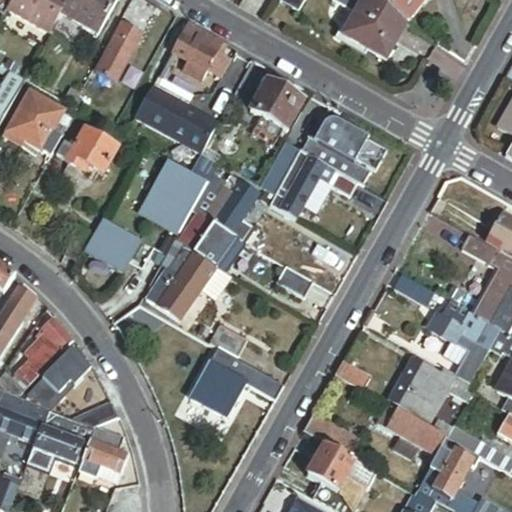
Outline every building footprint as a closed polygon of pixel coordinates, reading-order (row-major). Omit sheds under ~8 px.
[(14,0),(7,13),(49,37),(60,17),(69,0),(14,0)] [(116,0),(69,0),(60,17),(96,37),(116,0)] [(276,0),(298,13),(305,0),(276,0)] [(386,64),(407,27),(384,9),(369,0),(335,0),(333,4),(355,17),(344,36),(367,50),(366,53),(386,64)] [(384,9),(407,27),(428,0),(376,0),(375,2),(384,9)] [(223,46),(187,26),(164,68),(169,71),(176,58),(188,64),(206,75),(221,83),(232,63),(222,58),(218,55),(223,46)] [(141,37),(122,27),(97,75),(109,82),(115,85),(141,37)] [(227,48),(223,46),(218,55),(222,58),(227,48)] [(206,75),(188,64),(184,73),(202,83),(206,75)] [(109,82),(97,75),(84,97),(97,104),(109,82)] [(0,127),(24,83),(10,76),(3,88),(0,93),(0,127)] [(304,105),(267,84),(250,114),(287,135),(304,105)] [(201,158),(218,128),(152,92),(136,123),(201,158)] [(40,155),(42,156),(54,136),(65,117),(31,98),(6,142),(37,159),(40,155)] [(511,149),(506,160),(511,163),(511,109),(500,131),(511,138),(511,149)] [(369,177),(370,177),(353,167),(355,164),(374,175),(385,156),(352,137),(353,134),(333,124),(327,123),(323,126),(313,144),(308,141),(308,142),(301,154),(300,155),(326,169),(359,188),(363,190),(362,189),(369,177)] [(68,168),(80,175),(84,167),(103,177),(118,149),(85,131),(83,136),(78,133),(69,150),(64,148),(57,160),(66,165),(65,166),(68,168)] [(495,139),(511,148),(511,138),(500,131),(495,139)] [(50,161),(62,141),(54,136),(42,156),(50,161)] [(266,194),(275,199),(300,155),(285,146),(260,191),(266,194)] [(326,169),(300,155),(275,199),(269,209),(295,224),(318,183),(326,169)] [(219,168),(201,158),(191,176),(208,186),(212,180),(219,168)] [(191,217),(208,186),(191,176),(175,167),(171,165),(142,217),(179,238),(191,217)] [(74,186),(80,175),(68,168),(62,179),(74,186)] [(359,188),(326,169),(318,183),(351,202),(359,188)] [(227,178),(222,186),(220,190),(229,195),(236,183),(227,178)] [(212,180),(208,186),(191,217),(201,223),(220,190),(222,186),(212,180)] [(220,190),(201,223),(203,224),(236,243),(243,247),(253,230),(240,223),(256,195),(236,183),(229,195),(220,190)] [(269,209),(275,199),(266,194),(260,204),(269,209)] [(511,223),(501,218),(486,245),(511,259),(511,223)] [(84,256),(122,276),(140,244),(102,224),(84,256)] [(200,247),(194,255),(202,261),(217,271),(236,243),(203,224),(191,240),(200,247)] [(91,241),(80,235),(67,258),(78,264),(91,241)] [(511,262),(470,239),(461,254),(511,283),(511,291),(494,281),(472,320),(499,336),(506,340),(511,328),(511,262)] [(150,288),(168,257),(158,251),(141,283),(150,288)] [(202,261),(194,255),(186,266),(179,261),(170,273),(168,272),(153,294),(163,301),(158,308),(180,324),(201,294),(207,298),(213,289),(207,285),(217,271),(202,261)] [(0,271),(0,270),(0,295),(4,298),(16,282),(0,271)] [(305,302),(314,286),(286,270),(277,287),(305,302)] [(35,298),(22,287),(0,327),(0,330),(16,339),(23,325),(21,323),(35,298)] [(148,301),(158,308),(163,301),(153,294),(148,301)] [(499,336),(472,320),(445,305),(429,334),(450,346),(466,355),(457,369),(452,380),(458,384),(469,389),(489,354),(499,336)] [(172,326),(151,314),(145,325),(166,336),(167,335),(172,326)] [(18,403),(74,344),(53,323),(41,334),(45,338),(26,359),(32,365),(14,384),(2,397),(18,403)] [(172,326),(167,335),(195,350),(200,342),(172,326)] [(212,349),(238,363),(249,345),(221,329),(211,348),(212,349)] [(0,330),(0,360),(16,339),(0,330)] [(511,342),(506,340),(499,336),(489,354),(500,361),(511,342)] [(211,348),(200,342),(195,350),(207,357),(212,349),(211,348)] [(466,355),(450,346),(442,360),(457,369),(466,355)] [(251,390),(276,404),(284,389),(238,363),(212,349),(207,357),(214,361),(249,381),(254,384),(251,390)] [(91,372),(72,354),(32,395),(51,413),(91,372)] [(249,381),(214,361),(211,367),(246,386),(249,381)] [(411,362),(387,406),(427,429),(446,396),(465,407),(470,398),(465,395),(469,389),(458,384),(452,380),(442,374),(439,378),(411,362)] [(370,380),(343,365),(335,379),(362,395),(363,392),(370,380)] [(234,408),(246,386),(211,367),(191,402),(226,422),(227,421),(234,408)] [(511,367),(496,395),(508,402),(511,404),(511,367)] [(14,384),(5,377),(0,384),(0,395),(2,397),(14,384)] [(370,380),(363,392),(372,398),(382,383),(372,377),(370,380)] [(239,411),(251,390),(254,384),(249,381),(246,386),(234,408),(239,411)] [(2,397),(0,395),(0,404),(3,406),(0,413),(0,432),(10,437),(36,447),(48,414),(18,403),(2,397)] [(511,404),(508,402),(501,415),(511,420),(511,421),(511,404)] [(0,413),(3,406),(0,404),(0,461),(1,462),(10,437),(0,432),(0,413)] [(96,431),(118,419),(109,404),(74,425),(94,432),(96,431)] [(232,424),(239,411),(234,408),(227,421),(232,424)] [(428,474),(446,443),(387,409),(377,427),(399,439),(419,450),(427,455),(419,469),(428,474)] [(87,449),(94,432),(74,425),(50,415),(35,453),(33,452),(27,467),(52,477),(59,461),(74,467),(82,447),(87,449)] [(358,443),(313,417),(303,436),(325,449),(348,462),(358,443)] [(511,421),(511,420),(500,439),(511,446),(511,421)] [(124,442),(96,431),(79,474),(96,481),(100,469),(121,477),(128,458),(119,455),(124,442)] [(503,460),(453,431),(446,443),(504,476),(508,478),(511,471),(511,467),(502,462),(503,460)] [(419,450),(399,439),(391,454),(410,465),(419,450)] [(504,476),(446,443),(428,474),(417,494),(434,504),(445,510),(449,504),(450,505),(471,468),(475,470),(474,473),(498,486),(504,476)] [(367,495),(376,478),(348,462),(325,449),(307,480),(321,488),(313,503),(328,511),(351,511),(362,492),(367,495)] [(511,480),(508,478),(504,476),(498,486),(511,494),(511,480)] [(0,484),(0,511),(8,511),(17,491),(0,484)] [(430,511),(434,504),(417,494),(414,500),(413,499),(406,511),(430,511)]
